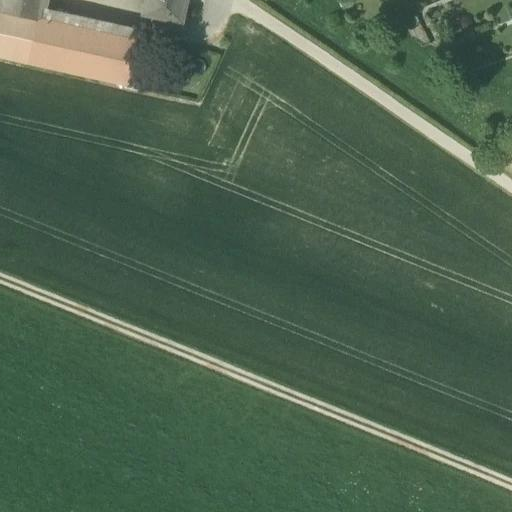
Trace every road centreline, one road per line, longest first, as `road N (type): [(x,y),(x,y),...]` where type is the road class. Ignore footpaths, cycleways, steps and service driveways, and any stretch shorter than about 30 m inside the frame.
road 1 (track): [(511,487),(0,281)]
road 2 (unclassified): [(237,0),(511,189)]
